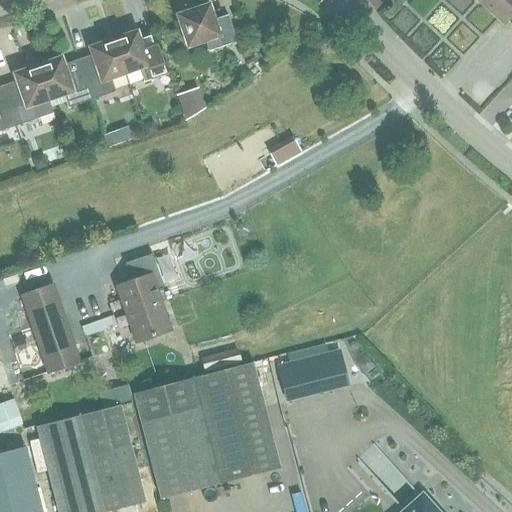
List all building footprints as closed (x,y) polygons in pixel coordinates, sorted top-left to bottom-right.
[(511,0),(475,0),(503,26),(508,21),(511,24),(511,0)] [(180,10),(180,15),(178,16),(188,47),(205,41),(209,52),(237,42),(228,16),(214,20),(209,5),(195,10),(192,6),(187,5),(183,6),(180,10)] [(137,32),(114,40),(125,73),(139,69),(144,82),(168,74),(154,34),(139,39),(137,32)] [(125,73),(114,40),(90,48),(93,55),(78,60),(92,100),(115,92),(111,78),(125,73)] [(61,58),(38,66),(49,100),(64,95),(68,108),(92,100),(78,60),(64,65),(61,58)] [(49,100),(38,66),(15,74),(17,81),(2,86),(16,126),(40,118),(35,105),(49,100)] [(0,131),(16,126),(2,86),(0,86),(0,131)] [(189,92),(177,96),(186,122),(196,115),(189,92)] [(153,125),(146,128),(148,135),(156,133),(153,125)] [(116,136),(107,139),(110,149),(120,145),(116,136)] [(293,143),(269,156),(275,166),(299,153),(293,143)] [(43,158),(34,161),(37,171),(47,167),(43,158)] [(131,283),(118,287),(136,342),(170,331),(156,289),(163,287),(152,254),(124,264),(131,283)] [(47,373),(80,362),(54,287),(22,298),(47,373)] [(85,337),(117,326),(114,317),(82,328),(85,337)] [(238,349),(201,359),(205,374),(242,364),(238,349)] [(339,350),(278,366),(287,401),(348,386),(339,350)] [(161,499),(280,468),(253,363),(133,393),(161,499)] [(128,387),(101,394),(105,408),(131,401),(128,387)] [(0,404),(0,432),(23,425),(14,400),(0,404)] [(120,405),(37,427),(43,450),(58,511),(110,511),(145,503),(120,405)] [(0,511),(42,511),(26,448),(0,454),(0,511)] [(430,504),(425,502),(421,498),(405,511),(435,511),(434,508),(430,504)]
